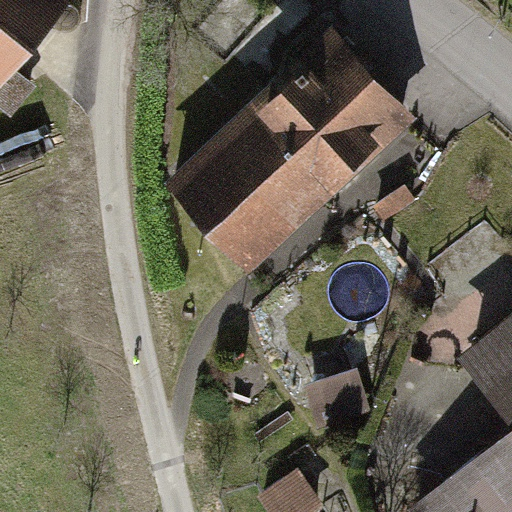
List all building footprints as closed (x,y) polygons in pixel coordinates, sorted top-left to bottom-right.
[(0,0),(0,105),(8,112),(38,78),(18,60),(69,0),(0,0)] [(407,114),(328,32),(272,84),(351,167),(407,114)] [(219,134),(162,188),(241,271),(298,217),(219,134)] [(508,423),(401,511),(402,511),(511,511),(511,321),(460,364),(508,423)] [(354,370),(303,385),(315,426),(366,411),(354,370)] [(296,471),(255,498),(264,511),(310,511),(319,507),(296,471)]
